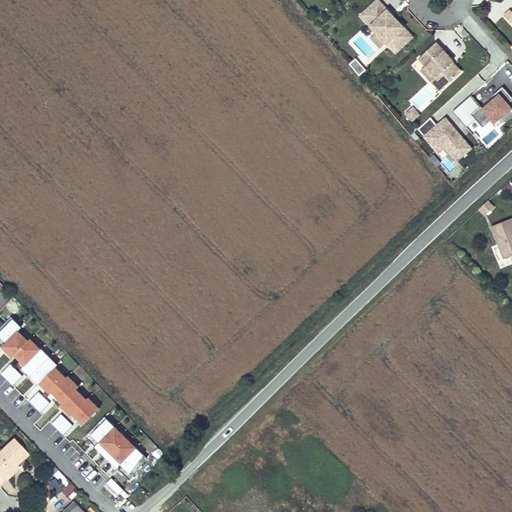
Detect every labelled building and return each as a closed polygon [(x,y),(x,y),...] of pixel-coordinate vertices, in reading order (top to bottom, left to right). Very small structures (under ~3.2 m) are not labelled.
[(390,12),(379,1),(363,17),(398,53),(414,38),(396,19),(394,20),(388,13),(390,12)] [(396,19),(390,12),(388,13),(394,20),(396,19)] [(438,43),(421,59),(428,67),(437,77),(433,81),(442,91),(463,72),(457,65),(454,67),(452,65),(454,62),(455,62),(438,43)] [(349,63),(359,75),(367,69),(357,56),(349,63)] [(437,77),(428,67),(423,71),(433,81),(437,77)] [(511,98),(505,91),(488,106),(502,121),(511,112),(511,98)] [(476,95),(454,112),(469,129),(479,119),(486,127),(496,118),(476,95)] [(422,117),(416,109),(408,116),(415,124),(422,117)] [(418,129),(422,134),(421,138),(436,154),(441,151),(454,164),(473,149),(445,117),(436,125),(432,119),(418,129)] [(488,144),(500,135),(495,128),(482,138),(488,144)] [(487,215),(494,203),(486,199),(479,210),(487,215)] [(511,212),(510,208),(490,217),(504,248),(510,246),(511,249),(511,212)] [(511,260),(511,256),(503,257),(505,265),(511,263),(511,260)] [(10,318),(0,329),(0,337),(5,343),(21,327),(10,318)] [(1,346),(24,367),(41,349),(29,339),(27,341),(16,332),(5,343),(1,346)] [(22,369),(37,383),(57,365),(41,350),(24,367),(22,369)] [(10,362),(0,372),(14,385),(23,375),(10,362)] [(39,384),(83,427),(100,408),(54,369),(39,384)] [(39,390),(29,400),(40,412),(50,402),(39,390)] [(61,412),(51,423),(64,435),(74,424),(61,412)] [(147,460),(104,417),(85,436),(129,481),(147,460)] [(14,439),(0,452),(0,472),(5,477),(17,466),(29,454),(14,439)] [(84,474),(92,478),(97,470),(88,465),(84,474)] [(17,466),(5,477),(7,479),(19,467),(17,466)] [(57,469),(53,474),(65,486),(69,481),(57,469)] [(111,477),(103,486),(115,498),(124,489),(111,477)] [(56,492),(60,484),(50,478),(45,486),(56,492)] [(62,490),(66,495),(75,487),(70,482),(62,490)]
